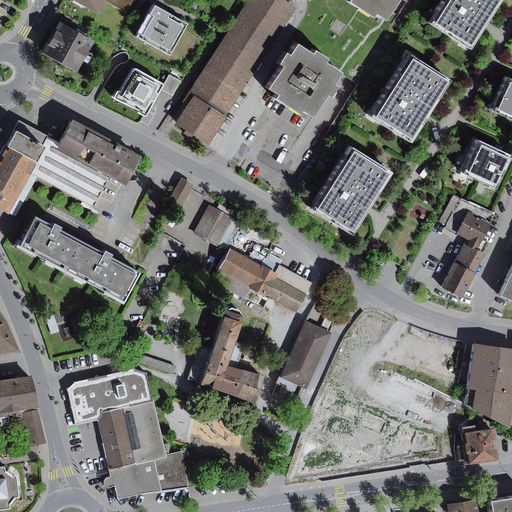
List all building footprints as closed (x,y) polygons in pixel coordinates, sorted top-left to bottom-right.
[(74,0),(99,14),(106,2),(107,0),(74,0)] [(134,0),(107,0),(106,2),(128,13),(134,0)] [(226,116),(297,8),(285,0),(250,0),(184,102),(191,106),(178,126),(210,147),(229,117),(226,116)] [(346,0),(346,1),(370,16),(372,13),(382,20),(394,0),(346,0)] [(482,23),(495,0),(441,0),(428,22),(467,46),(482,23)] [(167,54),(185,23),(152,4),(135,36),(167,54)] [(43,53),(78,72),(95,42),(60,23),(43,53)] [(330,83),(338,71),(323,62),(326,58),(312,49),(309,53),(294,43),(287,54),(283,51),(275,63),(280,66),(266,88),(274,93),(272,97),(272,98),(296,113),(299,108),(310,115),(324,94),(328,97),(335,85),(330,83)] [(369,115),(406,138),(422,114),(444,78),(408,55),(369,115)] [(137,113),(143,116),(144,115),(145,114),(154,98),(160,86),(161,85),(160,83),(133,69),(132,69),(118,91),(117,91),(116,91),(112,96),(112,97),(113,98),(137,110),(136,112),(137,113)] [(171,76),(163,91),(173,96),(181,81),(171,76)] [(511,119),(511,80),(504,76),(489,109),(511,119)] [(22,121),(17,131),(41,145),(47,135),(22,121)] [(142,158),(74,121),(62,143),(59,148),(110,176),(128,185),(142,158)] [(41,145),(17,131),(0,160),(0,207),(12,214),(35,174),(49,149),(41,145)] [(49,149),(35,174),(39,176),(94,206),(110,176),(59,148),(62,143),(47,135),(41,145),(49,149)] [(492,186),(507,154),(497,150),(474,139),(459,171),(492,186)] [(363,204),(384,171),(348,149),(311,208),(347,230),(363,204)] [(35,174),(12,214),(16,216),(39,176),(35,174)] [(181,180),(169,201),(181,207),(193,186),(181,180)] [(150,189),(134,218),(146,225),(162,195),(150,189)] [(446,225),(461,198),(453,193),(438,221),(446,225)] [(484,239),(495,213),(461,198),(446,225),(445,228),(467,239),(465,243),(484,252),(489,241),(484,239)] [(50,206),(48,210),(90,232),(92,228),(50,206)] [(209,206),(195,234),(218,246),(233,218),(209,206)] [(67,273),(82,244),(58,231),(59,228),(55,226),(51,224),(50,226),(32,217),(17,246),(67,273)] [(239,221),(233,218),(218,246),(224,249),(239,221)] [(463,298),(485,254),(484,252),(465,243),(442,288),(463,298)] [(82,244),(67,273),(122,301),(136,273),(108,258),(109,255),(106,253),(102,252),(101,254),(82,244)] [(252,288),(297,313),(313,285),(265,259),(261,266),(231,250),(219,271),(252,288)] [(511,258),(496,295),(511,301),(511,258)] [(252,288),(219,271),(214,282),(246,299),(252,288)] [(232,308),(228,312),(215,351),(203,385),(257,403),(266,378),(229,367),(245,317),(242,316),(240,311),(232,308)] [(0,354),(21,353),(7,321),(0,310),(0,354)] [(329,311),(320,329),(327,333),(336,314),(329,311)] [(53,312),(44,315),(51,334),(60,331),(53,312)] [(141,320),(133,335),(141,340),(149,325),(141,320)] [(307,323),(282,376),(299,383),(307,387),(332,335),(327,333),(320,329),(307,323)] [(139,340),(133,337),(127,348),(133,351),(139,340)] [(511,347),(506,347),(466,342),(459,385),(462,385),(459,403),(503,424),(508,404),(508,402),(509,396),(511,374),(511,360),(511,347)] [(203,385),(215,351),(200,346),(189,379),(188,380),(203,385)] [(133,352),(131,360),(173,375),(173,374),(176,367),(133,352)] [(76,383),(69,390),(77,425),(98,420),(111,478),(109,477),(108,478),(106,479),(105,480),(104,482),(105,484),(105,485),(107,487),(108,488),(110,488),(112,488),(115,486),(118,500),(189,487),(182,452),(166,456),(147,374),(135,369),(76,383)] [(299,383),(282,376),(280,376),(277,384),(295,392),(299,383)] [(0,381),(0,413),(8,412),(37,407),(30,377),(0,381)] [(43,444),(37,407),(8,412),(8,415),(13,414),(15,420),(23,419),(28,447),(43,444)] [(459,462),(492,457),(487,425),(469,428),(468,423),(455,425),(456,430),(454,430),(459,462)] [(6,467),(0,467),(0,511),(12,510),(12,506),(17,499),(20,499),(17,477),(14,477),(7,472),(6,467)] [(511,511),(511,495),(483,500),(484,511),(511,511)] [(476,511),(474,499),(445,503),(446,511),(476,511)]
